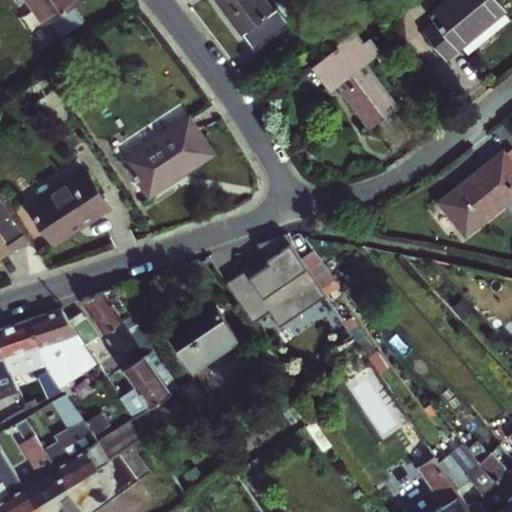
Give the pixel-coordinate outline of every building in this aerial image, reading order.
[(22,0),(39,24),(47,19),(57,34),(80,20),(70,3),(74,0),(22,0)] [(212,0),(235,32),(266,10),(258,0),(212,0)] [(436,17),(424,26),(446,54),(502,8),(495,0),(442,0),(431,10),(436,17)] [(298,35),(285,16),(275,23),(288,42),(298,35)] [(370,132),(398,112),(361,62),(375,52),(364,36),(357,41),(348,29),(327,44),(330,49),(309,64),(326,87),(333,82),(370,132)] [(51,78),(36,86),(58,122),(73,113),(51,78)] [(125,160),(149,195),(212,154),(190,119),(125,160)] [(511,166),(501,152),(438,202),(465,236),(511,197),(511,166)] [(53,238),(106,204),(85,171),(47,196),(31,205),(53,238)] [(0,250),(4,248),(18,238),(14,233),(0,211),(0,250)] [(302,258),(284,232),(254,240),(266,260),(244,266),(224,280),(252,323),(271,311),(281,326),(339,287),(310,251),(302,258)] [(79,299),(102,332),(128,315),(113,294),(110,289),(79,299)] [(179,334),(168,342),(185,366),(202,354),(206,359),(237,337),(213,301),(175,328),(179,334)] [(467,312),(457,301),(447,311),(458,321),(467,312)] [(64,386),(97,365),(83,344),(69,324),(57,306),(28,316),(38,341),(41,348),(49,362),(52,368),(64,386)] [(102,332),(125,364),(150,347),(147,342),(128,315),(102,332)] [(0,325),(0,354),(12,376),(49,362),(41,348),(38,341),(28,316),(0,325)] [(79,317),(69,324),(83,344),(93,337),(79,317)] [(386,367),(358,325),(350,331),(370,360),(375,369),(378,372),(386,367)] [(123,365),(135,384),(163,366),(150,347),(125,364),(123,365)] [(0,396),(20,389),(12,376),(0,354),(0,396)] [(375,369),(370,360),(361,366),(367,374),(375,369)] [(133,417),(150,406),(178,387),(175,382),(163,366),(135,384),(118,396),(133,417)] [(64,386),(52,368),(40,376),(52,396),(66,389),(64,386)] [(0,511),(11,511),(96,459),(99,462),(108,456),(133,440),(145,434),(133,417),(98,440),(70,395),(58,402),(72,429),(57,438),(60,443),(49,449),(40,434),(26,443),(43,471),(21,484),(16,475),(28,468),(16,448),(4,455),(0,447),(0,477),(5,486),(0,489),(0,511)] [(28,402),(31,408),(41,402),(38,397),(28,402)] [(467,443),(437,464),(452,486),(466,476),(492,511),(511,511),(511,475),(478,435),(467,443)] [(99,462),(17,511),(85,511),(151,467),(133,440),(108,456),(99,462)] [(439,502),(446,511),(484,511),(475,501),(466,508),(452,486),(437,464),(432,457),(416,467),(439,502)] [(446,511),(439,502),(425,511),(446,511)]
